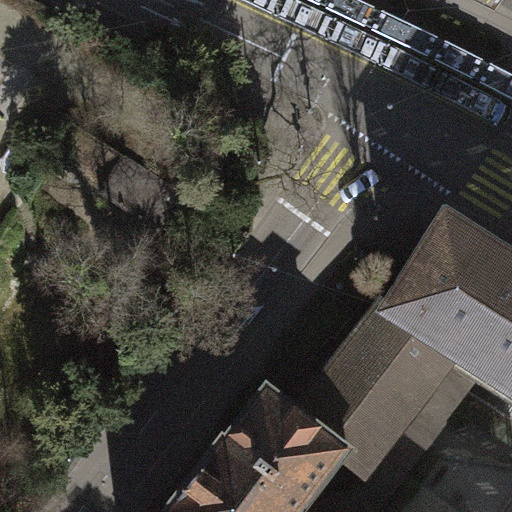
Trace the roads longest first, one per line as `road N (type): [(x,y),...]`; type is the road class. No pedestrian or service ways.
road 1 (residential): [(82,511),(383,111)]
road 2 (secondary): [(161,0),(383,111)]
road 3 (secondary): [(383,111),(511,192)]
